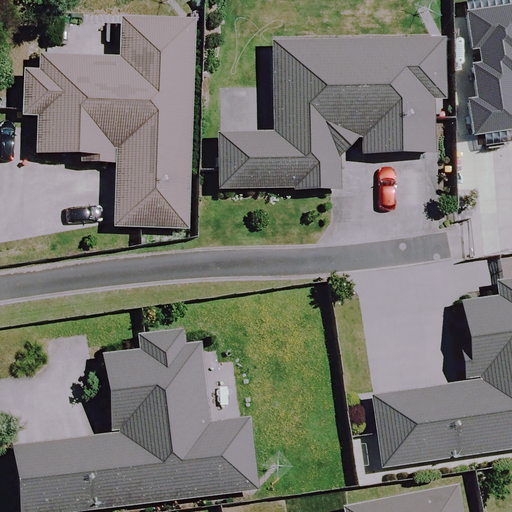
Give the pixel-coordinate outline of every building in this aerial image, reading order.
[(189,27),(122,24),(120,66),(40,63),(36,157),(117,160),(114,231),(180,234),(189,27)] [(432,160),(432,112),(441,112),(442,47),(433,47),(271,45),(270,141),(218,141),(217,194),(333,195),(334,159),(334,149),(360,149),(360,159),(432,160)] [(511,292),(456,302),(469,387),(371,403),(382,477),(511,456),(511,292)] [(180,353),(179,335),(135,338),(137,357),(100,359),(106,438),(5,446),(10,511),(129,511),(254,503),(249,428),(201,431),(195,352),(180,353)] [(456,511),(453,493),(350,511),(456,511)]
